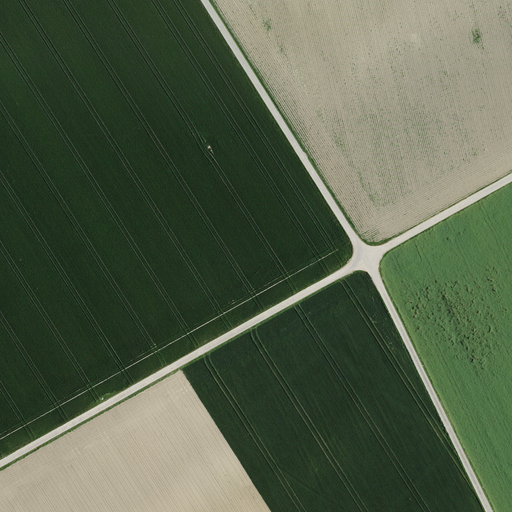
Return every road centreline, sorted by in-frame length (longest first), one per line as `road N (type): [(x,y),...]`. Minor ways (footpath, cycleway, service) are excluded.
road 1 (track): [(511,177),(0,463)]
road 2 (track): [(204,0),(365,259),(488,511)]
